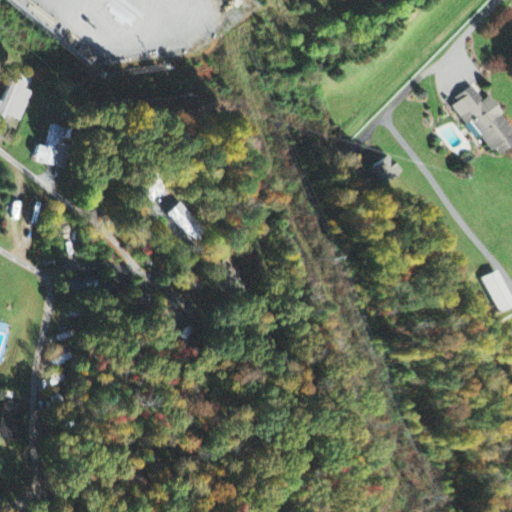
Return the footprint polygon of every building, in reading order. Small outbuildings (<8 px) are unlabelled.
[(33,94),(26,91),(28,86),(12,80),(2,104),(0,103),(0,124),(3,125),(6,117),(21,123),(33,94)] [(511,148),(511,133),(488,99),(483,103),(473,89),(453,103),(494,161),(511,148)] [(45,149),(37,147),(33,162),(59,169),(69,131),(50,127),(45,149)] [(153,198),(159,200),(165,183),(152,178),(145,199),(137,197),(133,208),(147,214),(153,198)] [(165,218),(193,244),(205,231),(177,205),(165,218)] [(482,280),(498,315),(511,308),(511,301),(499,272),(482,280)] [(0,441),(21,442),(23,407),(2,406),(0,431),(0,441)]
